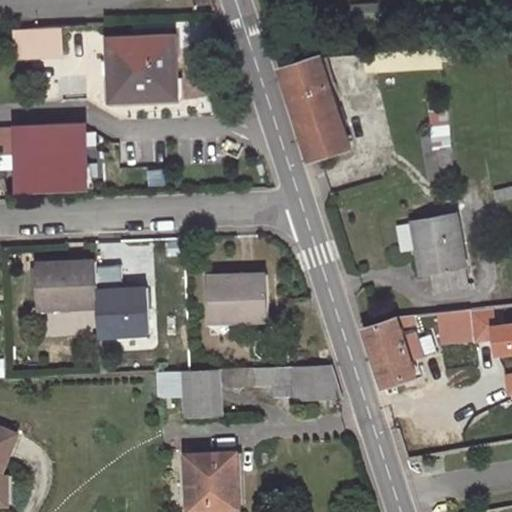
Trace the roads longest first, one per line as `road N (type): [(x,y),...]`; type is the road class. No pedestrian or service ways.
road 1 (residential): [(0,229),(314,213)]
road 2 (unclassified): [(314,213),(402,495)]
road 3 (unknown): [(0,110),(77,112),(126,130),(278,120)]
road 4 (unclassified): [(239,0),(314,213)]
